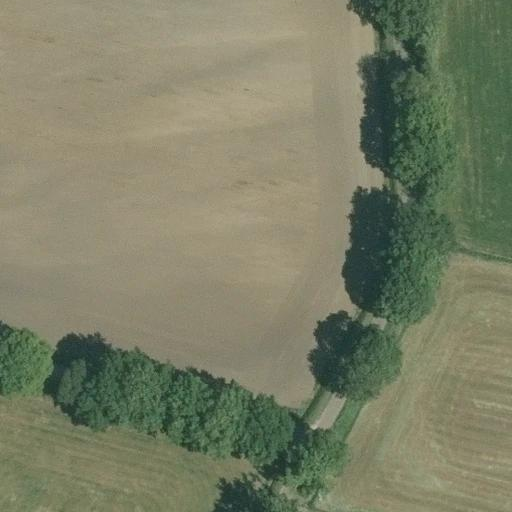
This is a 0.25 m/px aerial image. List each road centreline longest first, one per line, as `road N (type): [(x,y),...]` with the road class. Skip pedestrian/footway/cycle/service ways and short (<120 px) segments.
road 1 (unclassified): [(277,511),(402,288),(418,225),(399,0)]
road 2 (track): [(316,442),(0,359)]
